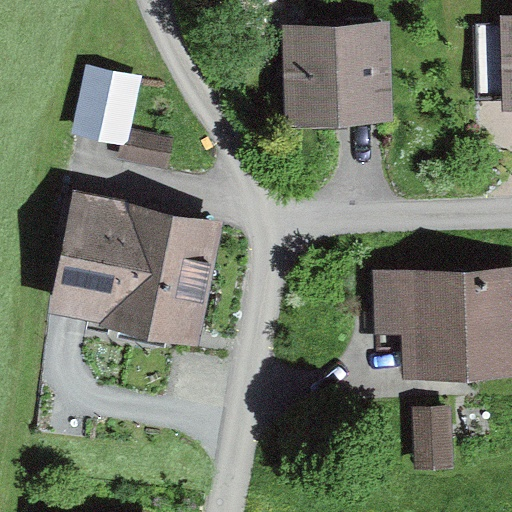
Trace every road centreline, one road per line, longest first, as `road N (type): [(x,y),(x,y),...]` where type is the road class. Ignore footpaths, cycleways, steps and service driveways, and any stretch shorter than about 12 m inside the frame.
road 1 (residential): [(227,511),(268,255),(265,220)]
road 2 (residential): [(265,220),(153,0)]
road 3 (residential): [(511,213),(265,220)]
